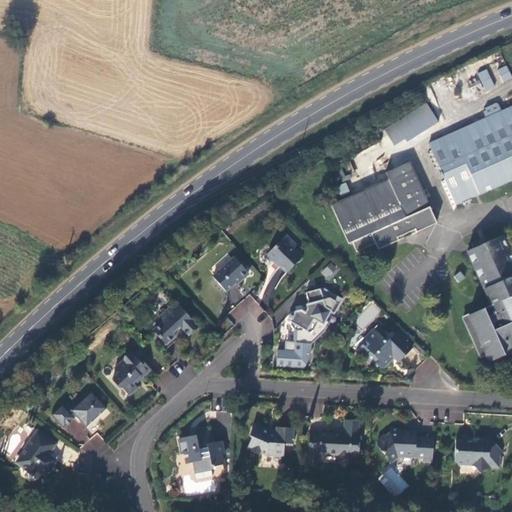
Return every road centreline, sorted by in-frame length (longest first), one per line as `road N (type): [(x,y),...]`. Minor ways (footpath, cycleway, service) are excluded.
road 1 (primary): [(0,359),(90,274),(230,166),(357,88),(511,15)]
road 2 (residential): [(249,387),(511,405)]
road 3 (residential): [(146,511),(140,444),(202,382)]
road 4 (residential): [(249,387),(251,332),(202,382)]
